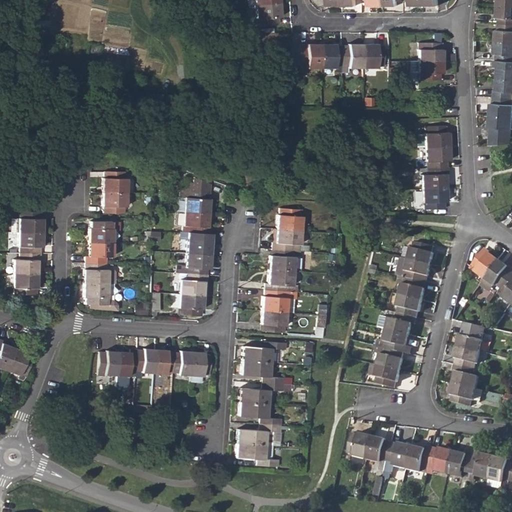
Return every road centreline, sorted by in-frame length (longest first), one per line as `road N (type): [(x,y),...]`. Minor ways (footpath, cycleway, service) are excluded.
road 1 (residential): [(470,222),(417,419)]
road 2 (residential): [(470,222),(461,23)]
road 3 (residential): [(461,23),(314,25),(299,0)]
road 4 (residential): [(55,325),(223,332)]
road 5 (residential): [(152,511),(12,457)]
road 6 (residential): [(12,457),(55,325)]
road 7 (residential): [(55,325),(61,217),(71,190)]
